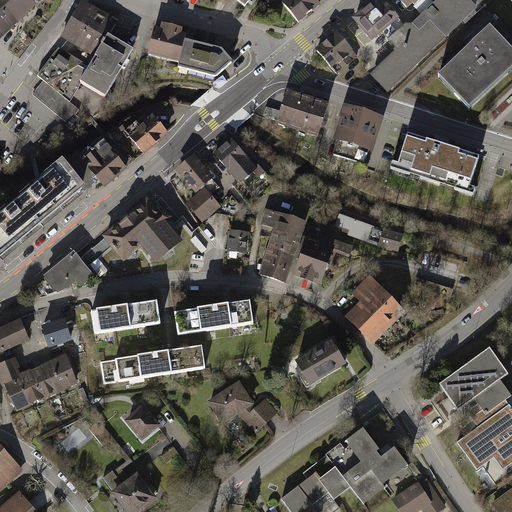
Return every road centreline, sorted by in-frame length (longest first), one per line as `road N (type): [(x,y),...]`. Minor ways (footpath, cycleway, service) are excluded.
road 1 (residential): [(388,378),(317,302),(249,281),(161,278),(0,317)]
road 2 (secondary): [(0,295),(282,59)]
road 3 (residential): [(511,145),(310,80),(282,59)]
road 4 (tertiary): [(388,378),(267,456),(200,511)]
road 5 (residential): [(282,59),(251,35),(114,0)]
road 6 (residential): [(468,511),(388,378)]
road 7 (tertiary): [(511,284),(388,378)]
road 8 (residential): [(0,97),(74,0)]
